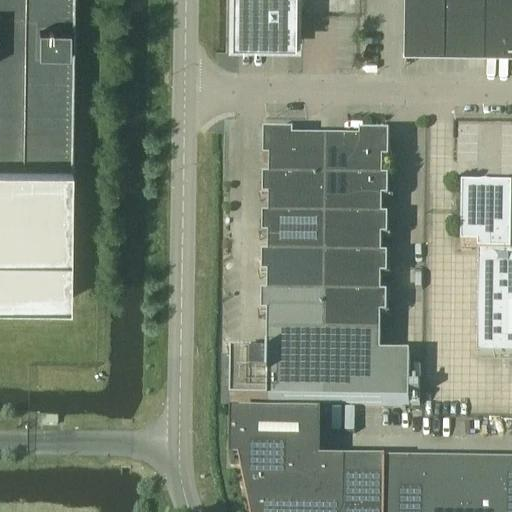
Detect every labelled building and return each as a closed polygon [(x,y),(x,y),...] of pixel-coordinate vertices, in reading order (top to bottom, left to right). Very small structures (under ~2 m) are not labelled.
[(0,0),(0,160),(71,161),(72,0),(0,0)] [(303,0),(234,0),(234,41),(286,42),(286,39),(298,39),(299,11),(303,0)] [(443,44),(446,44),(446,0),(405,0),(405,32),(405,41),(405,44),(408,44),(423,44),(428,44),(443,44)] [(446,0),(446,44),(448,44),(463,44),(463,45),(468,45),(468,44),(483,45),(485,45),(486,0),(446,0)] [(511,0),(486,0),(485,45),(488,45),(503,45),(508,45),(511,44),(511,0)] [(269,164),(269,182),(269,183),(326,184),(326,144),(287,144),(287,138),(264,137),(263,164),(269,164)] [(383,184),(383,166),(389,166),(389,139),(366,139),(366,145),(326,144),(326,184),(383,184)] [(0,299),(69,300),(71,162),(71,161),(0,160),(0,299)] [(269,197),(269,221),(269,222),(326,222),(326,184),(269,183),(269,182),(263,182),(263,197),(269,197)] [(382,223),(382,222),(383,199),(389,199),(389,184),(383,184),(326,184),(326,222),(382,223)] [(479,256),(478,313),(477,358),(511,358),(511,256),(511,191),(462,190),(461,249),(478,250),(478,256),(479,256)] [(269,236),(268,260),(268,261),(325,261),(326,222),(269,222),(269,221),(263,221),(263,236),(269,236)] [(382,262),(382,261),(382,237),(388,237),(388,222),(382,222),(382,223),(326,222),(325,261),(382,262)] [(268,275),(268,299),(325,300),(325,261),(268,261),(268,260),(262,260),(262,275),(268,275)] [(381,301),(381,300),(382,276),(388,276),(388,261),(382,261),(382,262),(325,261),(325,300),(381,301)] [(381,358),(381,340),(324,339),(325,300),(268,299),(262,299),(262,314),(268,314),(267,357),(231,356),(230,405),(409,407),(410,359),(381,358)] [(324,339),(381,340),(381,315),(387,315),(387,300),(381,300),(381,301),(325,300),(324,339)] [(320,466),(321,466),(321,418),(231,417),(230,466),(239,466),(248,511),(293,511),(319,491),(320,466)] [(319,491),(293,511),(384,511),(385,466),(321,466),(320,466),(319,491)] [(511,511),(511,467),(385,466),(384,511),(511,511)]
